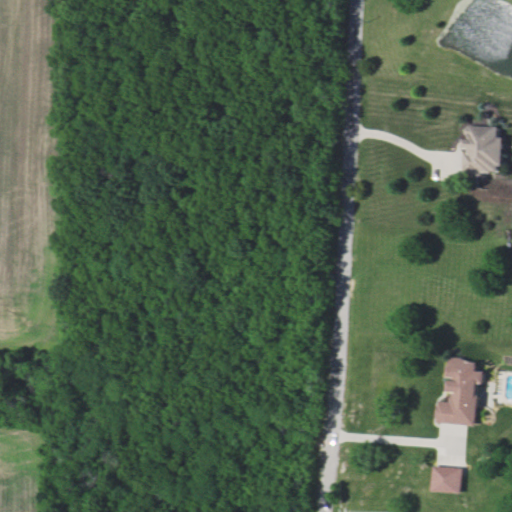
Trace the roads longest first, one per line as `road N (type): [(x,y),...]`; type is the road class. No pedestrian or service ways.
road 1 (residential): [(354,0),(325,511)]
road 2 (track): [(332,437),(417,444),(511,485)]
